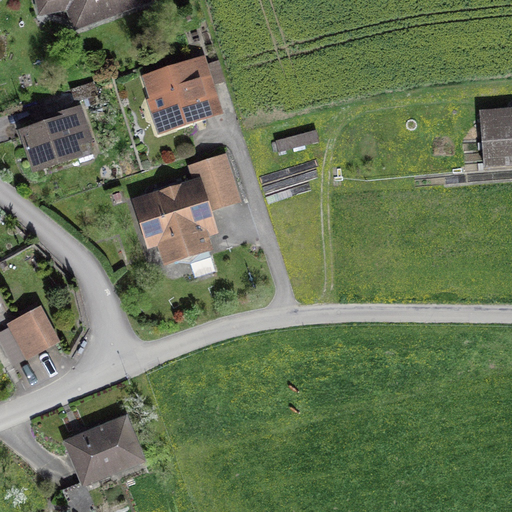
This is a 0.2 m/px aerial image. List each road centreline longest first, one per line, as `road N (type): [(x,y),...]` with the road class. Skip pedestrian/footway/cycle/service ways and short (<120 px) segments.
road 1 (residential): [(0,193),(76,255),(96,288),(119,369)]
road 2 (residential): [(119,369),(225,328),(327,318)]
road 3 (unclassified): [(327,318),(511,319)]
road 4 (residential): [(0,420),(119,369)]
